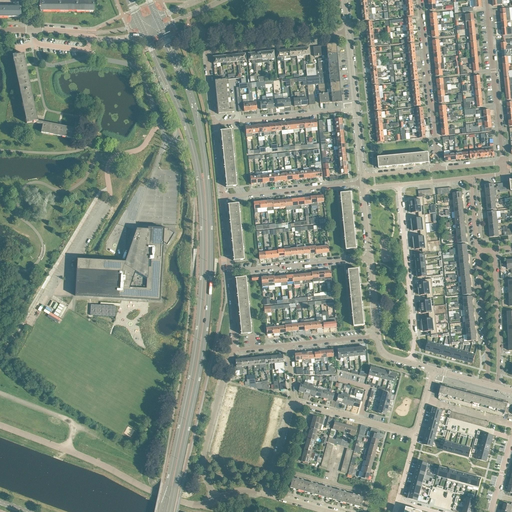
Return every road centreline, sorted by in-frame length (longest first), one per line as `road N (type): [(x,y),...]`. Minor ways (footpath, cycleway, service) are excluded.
road 1 (tertiary): [(168,511),(201,348),(208,216),(196,114),(161,27)]
road 2 (tertiary): [(143,33),(187,125),(203,203),(200,325),(162,511)]
road 3 (residential): [(347,31),(206,45),(214,123)]
road 4 (residential): [(410,362),(398,184)]
road 5 (residential): [(419,0),(438,168)]
road 6 (residential): [(502,162),(486,0)]
road 7 (residential): [(232,349),(204,454),(212,500)]
road 8 (residential): [(214,123),(355,109)]
road 9 (residential): [(229,271),(370,257)]
road 10 (residential): [(362,182),(222,196)]
road 11 (residential): [(496,387),(494,249)]
road 12 (residential): [(477,251),(485,384)]
road 13 (residential): [(416,435),(292,401)]
